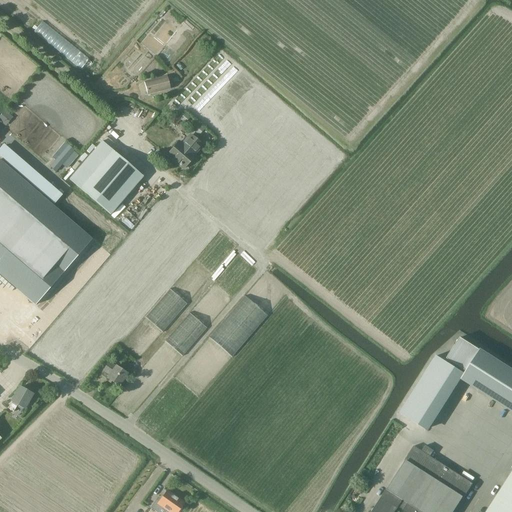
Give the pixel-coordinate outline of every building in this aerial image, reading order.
[(34,31),(81,68),(90,58),(42,20),(34,31)] [(144,82),(147,94),(171,88),(167,75),(144,82)] [(0,120),(6,126),(13,118),(4,111),(0,115),(0,120)] [(178,142),(168,154),(185,168),(195,156),(193,154),(202,144),(192,135),(182,145),(178,142)] [(110,148),(114,143),(106,137),(102,141),(110,148)] [(74,152),(75,151),(64,141),(51,156),(55,160),(50,166),(56,172),(63,165),(67,168),(78,156),(74,152)] [(102,141),(69,180),(110,215),(143,177),(102,141)] [(53,207),(0,160),(0,275),(35,305),(92,240),(53,207)] [(274,302),(283,291),(262,275),(255,284),(266,293),(265,295),(274,302)] [(122,346),(138,359),(162,331),(145,317),(122,346)] [(446,359),(466,371),(461,379),(511,411),(511,369),(480,349),(480,350),(460,337),(446,359)] [(159,383),(181,354),(164,340),(141,370),(159,383)] [(437,356),(400,414),(425,430),(462,372),(437,356)] [(118,386),(126,373),(117,367),(116,368),(108,362),(102,371),(109,376),(107,378),(118,386)] [(25,408),(33,394),(20,387),(9,408),(14,411),(19,404),(25,408)] [(385,489),(380,497),(397,508),(398,507),(402,510),(402,511),(404,511),(452,511),(462,497),(463,498),(472,484),(430,457),(434,451),(426,445),(422,452),(413,446),(404,460),(406,461),(387,490),(385,489)] [(511,511),(511,472),(486,511),(511,511)] [(150,508),(155,511),(177,511),(184,504),(172,495),(173,494),(169,492),(168,493),(167,492),(159,504),(155,501),(150,508)] [(394,511),(397,508),(380,497),(370,511),(394,511)]
